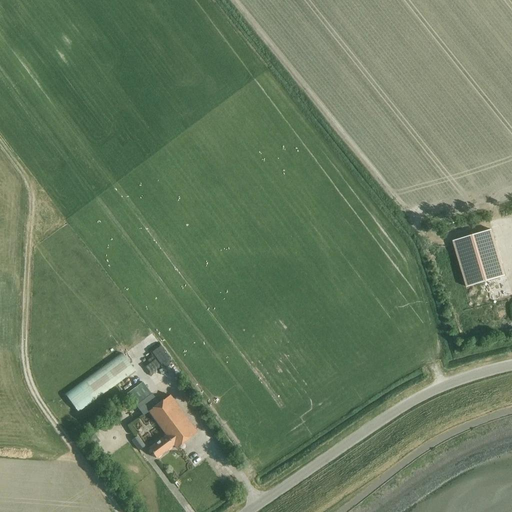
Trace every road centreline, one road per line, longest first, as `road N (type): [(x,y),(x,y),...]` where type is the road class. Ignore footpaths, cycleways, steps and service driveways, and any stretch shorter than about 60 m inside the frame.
road 1 (unclassified): [(239,511),(436,379),(511,360)]
road 2 (unclassified): [(347,511),(425,449),(511,415)]
